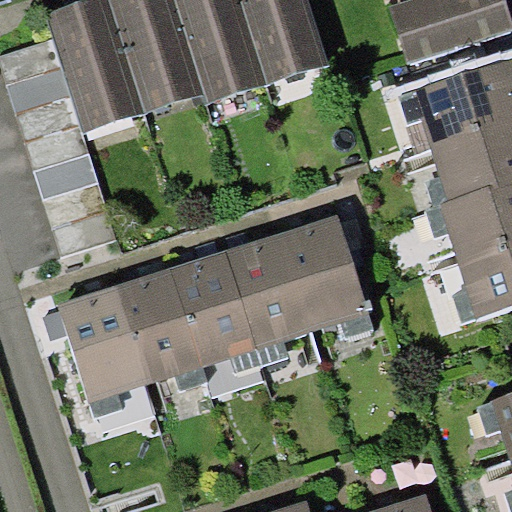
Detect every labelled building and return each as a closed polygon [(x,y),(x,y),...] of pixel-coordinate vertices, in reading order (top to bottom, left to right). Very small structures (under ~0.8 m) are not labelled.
[(142,118),(203,98),(171,0),(134,0),(107,9),(142,118)] [(206,108),(266,89),(237,0),(171,0),(203,98),(206,108)] [(237,0),(266,89),(327,69),(304,0),(237,0)] [(428,0),(391,12),(410,72),(511,40),(498,0),(428,0)] [(82,137),(142,118),(107,9),(47,28),(52,44),(82,137)] [(52,44),(0,60),(0,72),(61,262),(116,244),(82,137),(52,44)] [(511,128),(511,77),(509,68),(418,97),(436,153),(511,128)] [(511,128),(436,153),(454,209),(511,190),(511,128)] [(511,252),(511,190),(454,209),(443,213),(461,269),(511,252)] [(337,227),(281,245),(310,336),(366,318),(337,227)] [(281,245),(225,263),(254,354),(310,336),(281,245)] [(511,314),(511,252),(461,269),(479,325),(511,314)] [(225,263),(169,281),(198,372),(254,354),(225,263)] [(169,281),(113,299),(142,389),(198,372),(169,281)] [(113,299),(57,317),(86,407),(142,389),(113,299)] [(511,404),(497,409),(511,454),(511,404)]
